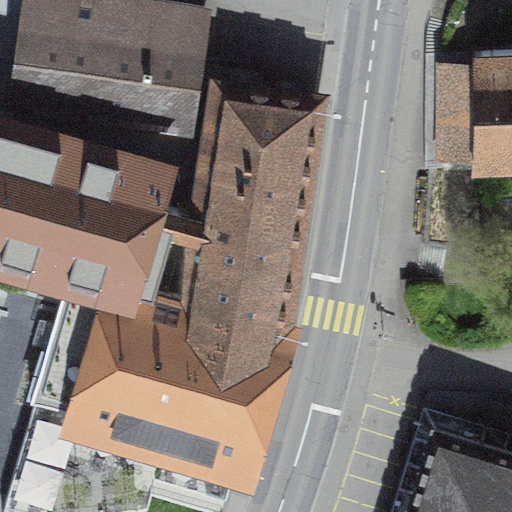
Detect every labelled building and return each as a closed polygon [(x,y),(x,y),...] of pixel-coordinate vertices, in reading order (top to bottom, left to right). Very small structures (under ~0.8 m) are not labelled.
[(213,18),(108,0),(27,0),(9,103),(192,135),(213,18)] [(473,166),(511,164),(511,49),(474,51),(473,166)] [(167,306),(291,338),(328,88),(205,72),(167,306)] [(126,296),(167,153),(0,105),(0,260),(86,285),(126,296)] [(291,338),(167,306),(126,296),(86,285),(49,428),(255,480),(291,338)] [(511,511),(511,449),(436,426),(413,501),(409,511),(511,511)]
